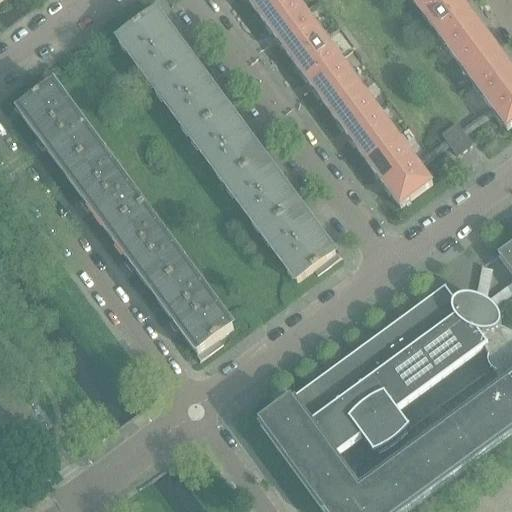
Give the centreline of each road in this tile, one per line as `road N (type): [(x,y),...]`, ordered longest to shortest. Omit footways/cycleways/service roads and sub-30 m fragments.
road 1 (residential): [(194,0),(389,265)]
road 2 (residential): [(0,151),(194,413)]
road 3 (residential): [(194,413),(389,265)]
road 4 (residential): [(389,265),(511,175)]
road 5 (residential): [(74,497),(194,413)]
road 6 (residential): [(74,497),(0,395)]
road 7 (residential): [(194,413),(266,511)]
